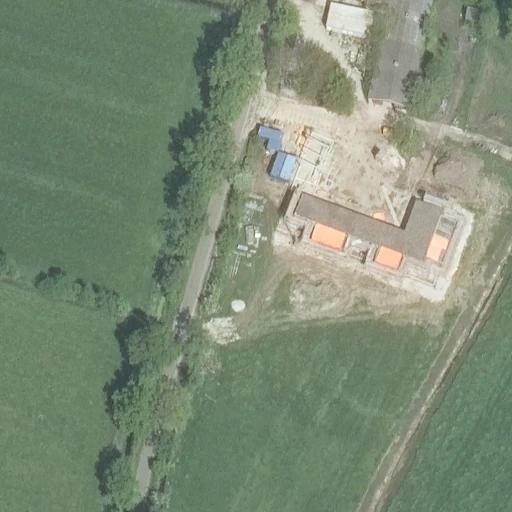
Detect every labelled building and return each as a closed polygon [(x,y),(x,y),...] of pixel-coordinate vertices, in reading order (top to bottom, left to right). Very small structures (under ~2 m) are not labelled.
[(410,110),(430,0),(347,0),(365,3),(363,11),(382,15),(366,102),(410,110)] [(466,12),(464,23),(476,26),(478,15),(466,12)] [(308,130),(285,187),(307,196),(331,139),(308,130)] [(420,151),(417,159),(423,162),(427,154),(420,151)] [(296,195),(287,217),(308,226),(303,239),(332,251),(338,238),(370,252),(364,265),(387,274),(392,261),(412,270),(414,264),(429,270),(446,230),(432,223),(434,218),(425,214),(414,241),(402,236),(397,247),(396,251),(373,241),(378,230),(296,195)]
